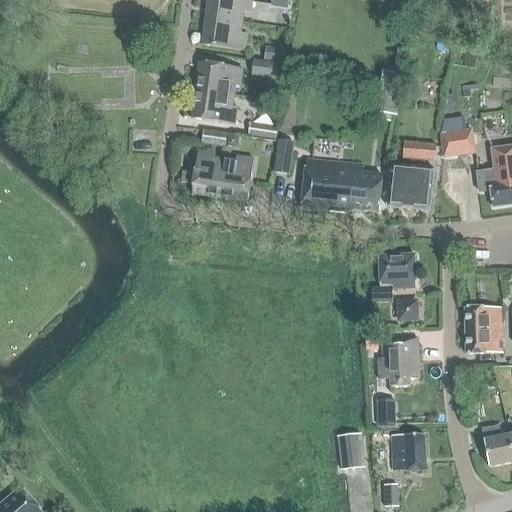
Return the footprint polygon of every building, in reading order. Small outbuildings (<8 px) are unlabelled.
[(206,0),(204,18),(240,22),(242,11),(249,12),(250,0),(206,0)] [(239,34),(240,22),(204,18),(201,46),(243,52),(246,35),(239,34)] [(285,51),(265,47),(263,62),(283,65),(285,51)] [(288,66),(253,61),(251,77),(286,82),(288,66)] [(198,64),(194,92),(232,97),(234,86),(239,87),(241,70),(198,64)] [(403,76),(381,72),(375,113),(397,116),(403,76)] [(232,97),(194,92),(190,119),(234,125),(236,109),(231,108),(232,97)] [(277,127),(249,124),(248,138),(275,141),(277,127)] [(227,134),(202,131),(201,145),(225,148),(227,134)] [(465,138),(439,136),(438,153),(463,155),(465,138)] [(227,138),(227,148),(233,148),(237,145),(238,139),(227,138)] [(295,145),(278,142),(273,173),(289,176),(295,145)] [(436,148),(403,145),(401,159),(411,160),(410,168),(391,166),(386,208),(427,213),(432,170),(424,169),(425,161),(434,163),(436,148)] [(494,172),(476,174),(479,193),(490,192),(492,209),(511,205),(511,147),(491,150),(494,172)] [(218,200),(224,161),(213,160),(214,155),(197,152),(191,196),(218,200)] [(235,163),(224,161),(218,200),(247,204),(253,160),(235,157),(235,163)] [(361,167),(305,161),(300,210),(351,215),(351,210),(377,213),(381,177),(361,175),(361,167)] [(415,289),(414,256),(378,258),(379,290),(370,291),(371,304),(391,303),(390,290),(415,289)] [(418,323),(418,302),(396,302),(396,324),(418,323)] [(464,310),(464,330),(465,355),(501,354),(501,333),(499,333),(498,325),(501,325),(500,309),(464,310)] [(378,351),(378,334),(365,334),(365,352),(378,351)] [(418,380),(416,339),(380,341),(381,360),(377,360),(378,381),(389,380),(389,389),(409,388),(408,380),(418,380)] [(395,426),(394,414),(376,414),(376,427),(395,426)] [(489,468),(511,463),(511,454),(508,436),(500,438),(498,426),(481,429),(489,468)] [(424,471),(424,435),(391,436),(392,472),(424,471)] [(365,469),(361,436),(336,438),(340,471),(365,469)] [(398,506),(397,487),(384,488),(384,507),(398,506)] [(41,511),(21,488),(13,494),(0,505),(0,511),(41,511)]
